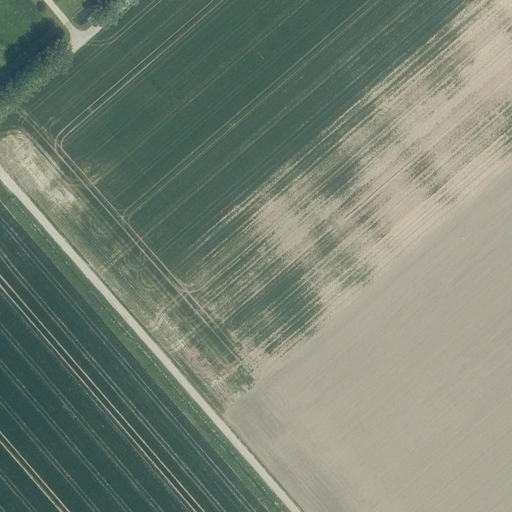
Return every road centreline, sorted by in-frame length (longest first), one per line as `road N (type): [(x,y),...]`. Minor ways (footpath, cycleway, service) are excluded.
road 1 (unclassified): [(297,511),(0,172)]
road 2 (unclassified): [(0,113),(132,0)]
